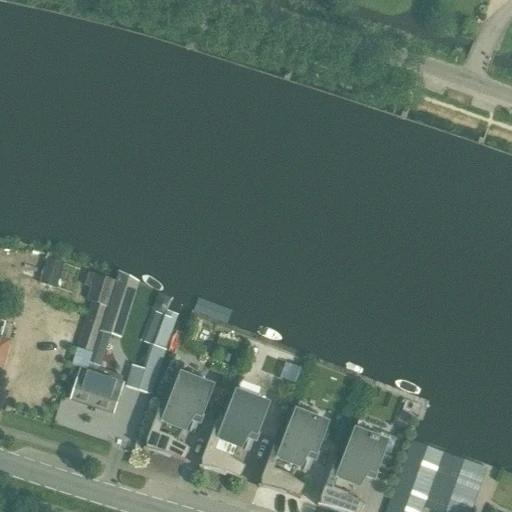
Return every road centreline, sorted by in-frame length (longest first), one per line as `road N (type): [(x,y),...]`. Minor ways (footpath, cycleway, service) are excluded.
road 1 (tertiary): [(511,98),(222,0)]
road 2 (secondary): [(158,511),(0,460)]
